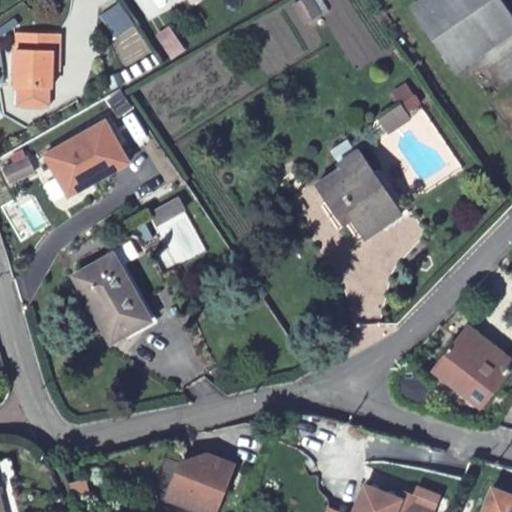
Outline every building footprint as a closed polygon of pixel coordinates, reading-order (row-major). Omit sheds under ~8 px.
[(422,0),(410,8),(453,74),(511,33),(511,21),(497,0),(422,0)] [(55,93),(56,60),(62,60),(63,40),(18,40),(17,92),(55,93)] [(107,135),(49,171),(74,210),(132,174),(107,135)] [(346,216),(367,244),(384,233),(379,222),(398,209),(364,161),(358,154),(339,168),(342,172),(317,190),(339,222),(346,216)] [(39,188),(32,174),(10,186),(17,199),(39,188)] [(180,208),(154,223),(160,234),(187,218),(180,208)] [(83,278),(118,344),(154,325),(120,259),(83,278)] [(511,365),(511,363),(468,328),(435,368),(480,405),(511,365)] [(199,511),(217,511),(236,464),(210,454),(181,466),(168,499),(199,511)] [(416,494),(407,490),(404,498),(402,503),(411,507),(413,501),(435,510),(444,488),(423,480),(418,495),(416,494)] [(81,485),(67,492),(73,505),(88,498),(81,485)] [(404,498),(368,485),(357,511),(434,511),(435,510),(413,501),(411,507),(402,503),(404,498)] [(511,511),(511,496),(491,489),(482,511),(511,511)]
